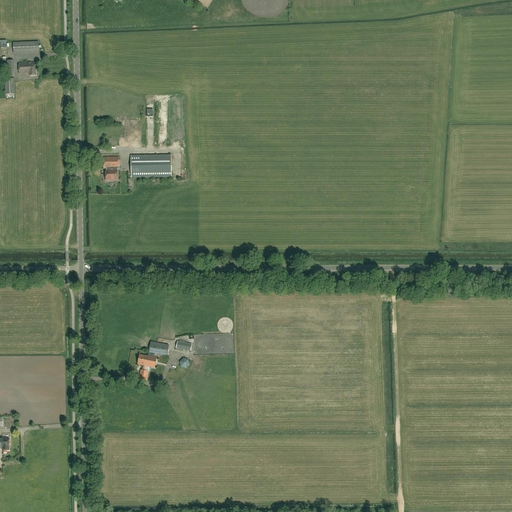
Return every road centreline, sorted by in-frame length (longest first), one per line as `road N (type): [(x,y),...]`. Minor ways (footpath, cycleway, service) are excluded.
road 1 (unclassified): [(511,267),(81,268)]
road 2 (tertiary): [(81,268),(75,0)]
road 3 (tertiary): [(85,511),(81,268)]
